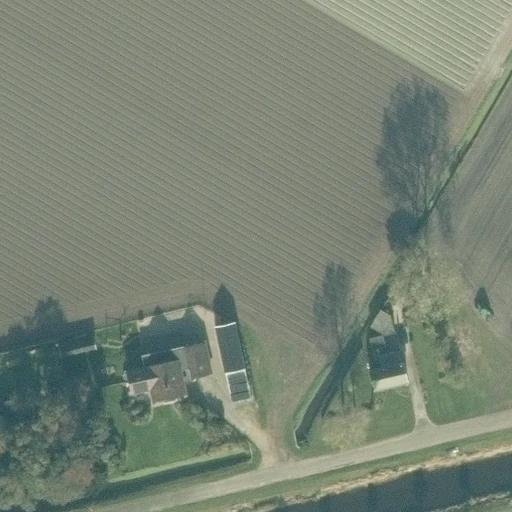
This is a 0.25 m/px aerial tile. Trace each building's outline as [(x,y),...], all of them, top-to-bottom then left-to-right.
[(407,298),(410,310),(434,303),(431,292),(407,298)] [(371,326),(384,335),(396,332),(392,316),(382,309),(371,326)] [(235,323),(215,327),(226,373),(245,369),(235,323)] [(389,335),(392,349),(405,347),(403,333),(389,335)] [(380,355),(379,349),(386,347),(384,335),(370,338),(373,351),(376,365),(382,364),(383,366),(370,370),(374,390),(410,381),(402,350),(380,355)] [(153,403),(188,395),(183,370),(190,368),(192,374),(211,370),(205,343),(143,357),(145,365),(127,370),(132,391),(149,387),(153,403)]
